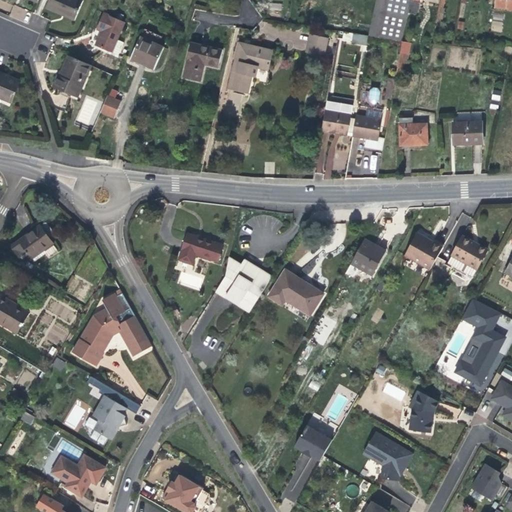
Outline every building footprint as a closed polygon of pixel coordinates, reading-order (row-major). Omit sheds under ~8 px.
[(83,0),(82,0),(49,0),(47,6),(66,13),(65,16),(75,20),(83,0)] [(410,0),(376,0),(368,36),(370,36),(402,41),(410,0)] [(511,0),(495,0),(495,7),(511,8),(511,0)] [(66,13),(47,6),(46,8),(56,12),(65,16),(66,13)] [(95,46),(119,55),(124,42),(117,39),(124,22),(103,13),(97,29),(103,32),(103,33),(102,34),(100,34),(95,46)] [(370,36),(368,36),(340,31),(338,40),(368,45),(370,36)] [(323,56),(327,39),(311,35),(309,43),(310,43),(308,52),(323,56)] [(141,37),(131,59),(143,64),(154,69),(163,50),(155,46),(156,44),(141,37)] [(402,41),(399,60),(405,61),(406,55),(408,56),(410,43),(402,41)] [(212,47),(191,42),(182,77),(201,82),(205,65),(218,68),(223,50),(212,47)] [(235,62),(258,67),(268,70),(273,50),(254,46),(253,49),(239,45),(235,62)] [(83,83),(91,66),(69,56),(64,67),(66,68),(64,72),(62,77),(58,75),(53,87),(71,94),(75,84),(81,87),(82,83),(83,83)] [(405,63),(405,61),(399,60),(396,74),(403,75),(405,63)] [(255,77),(258,67),(235,62),(229,88),(247,93),(251,76),(255,77)] [(0,72),(0,97),(11,102),(19,85),(3,78),(5,75),(0,72)] [(3,78),(19,85),(20,81),(10,77),(5,75),(3,78)] [(75,84),(71,94),(77,97),(83,83),(82,83),(81,87),(75,84)] [(371,87),(367,102),(377,104),(380,89),(371,87)] [(121,102),(108,96),(101,112),(115,118),(121,102)] [(353,133),(356,115),(351,114),(353,105),(327,101),(322,131),(336,133),(337,130),(348,132),(353,133)] [(382,119),(356,115),(353,133),(353,136),(362,138),(365,139),(364,147),(376,149),(378,141),(378,138),(382,119)] [(399,118),(400,146),(413,145),(428,145),(427,124),(413,124),(413,118),(399,118)] [(453,123),(454,144),(469,144),(483,143),(482,122),(453,123)] [(326,157),(328,157),(332,134),(322,133),(316,172),(323,173),(326,157)] [(44,222),(40,226),(49,238),(53,234),(54,231),(48,223),(44,222)] [(49,238),(40,226),(33,231),(11,246),(19,257),(20,256),(22,259),(27,256),(30,260),(33,258),(44,250),(53,244),(49,238)] [(218,262),(223,245),(206,239),(187,233),(179,260),(192,264),(196,254),(218,262)] [(428,240),(417,233),(405,255),(430,269),(438,257),(443,248),(428,240)] [(473,277),(488,250),(473,243),(462,236),(448,263),(468,275),(468,277),(470,278),(472,277),(473,277)] [(364,240),(351,263),(373,275),(386,251),(377,246),(376,247),(372,245),(364,240)] [(53,244),(44,250),(47,253),(49,257),(58,251),(53,244)] [(33,258),(35,261),(47,253),(44,250),(33,258)] [(446,261),(438,257),(430,269),(445,278),(451,268),(444,264),(446,261)] [(251,311),(271,278),(253,267),(244,261),(241,266),(230,260),(225,276),(216,290),(251,311)] [(304,282),(285,270),(269,296),(282,305),(285,300),(310,315),(323,294),(304,282)] [(152,346),(122,293),(117,296),(115,293),(103,299),(108,308),(95,315),(73,352),(96,366),(104,352),(103,352),(99,349),(109,330),(118,326),(120,331),(135,356),(152,346)] [(0,322),(17,332),(28,313),(0,295),(0,322)] [(473,298),(462,319),(479,327),(490,333),(491,332),(501,313),(473,298)] [(110,341),(113,335),(120,331),(118,326),(109,330),(99,349),(103,352),(110,341)] [(505,339),(491,332),(490,333),(479,327),(455,372),(480,386),(505,339)] [(62,371),(66,362),(56,357),(52,366),(62,371)] [(511,370),(503,368),(501,376),(511,379),(511,370)] [(99,392),(104,396),(105,395),(127,408),(135,413),(140,406),(90,376),(87,381),(100,389),(99,392)] [(511,386),(501,380),(492,396),(508,406),(504,413),(511,417),(511,386)] [(308,387),(317,391),(320,385),(311,381),(308,387)] [(433,420),(434,412),(439,402),(418,391),(410,406),(412,410),(409,430),(431,433),(433,420)] [(127,408),(105,395),(104,396),(92,416),(96,418),(97,422),(93,429),(111,440),(116,431),(119,427),(126,425),(123,414),(127,408)] [(76,407),(66,423),(74,428),(84,412),(76,407)] [(20,420),(31,424),(34,416),(24,412),(20,420)] [(312,456),(320,461),(333,440),(326,437),(327,435),(326,434),(325,432),(324,430),(323,429),(320,429),(318,429),(316,430),(307,426),(295,447),(304,451),(303,452),(307,455),(312,457),(312,456)] [(406,466),(414,454),(376,432),(363,453),(383,465),(381,478),(399,481),(399,476),(399,475),(401,476),(406,466)] [(96,484),(106,468),(85,455),(78,466),(62,457),(52,472),(68,482),(65,486),(81,496),(88,484),(90,480),(96,484)] [(502,483),(496,480),(500,473),(486,464),(479,477),(472,488),(492,500),(502,483)] [(196,501),(205,486),(181,472),(176,480),(171,489),(168,487),(163,495),(190,511),(193,510),(197,505),(196,501)] [(171,489),(176,480),(173,479),(171,482),(168,487),(171,489)] [(389,511),(372,502),(367,511),(363,511),(389,511)]
